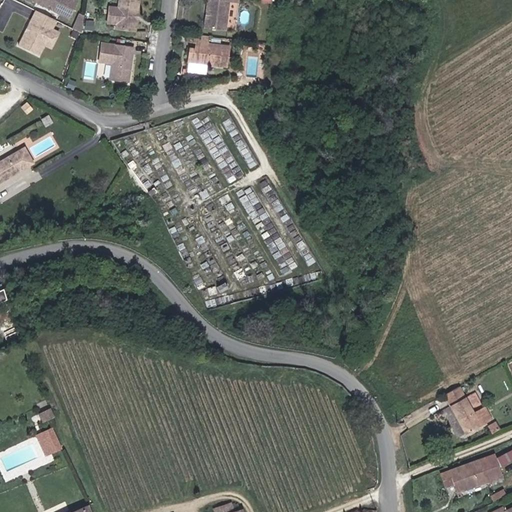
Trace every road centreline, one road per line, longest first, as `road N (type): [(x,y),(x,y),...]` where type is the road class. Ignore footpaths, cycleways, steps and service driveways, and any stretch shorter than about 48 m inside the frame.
road 1 (tertiary): [(391,511),(388,436),(362,387),(340,372),(209,333),(126,252),(71,246),(0,264)]
road 2 (track): [(346,376),(361,300),(272,170)]
road 3 (residential): [(0,67),(105,119),(163,110)]
